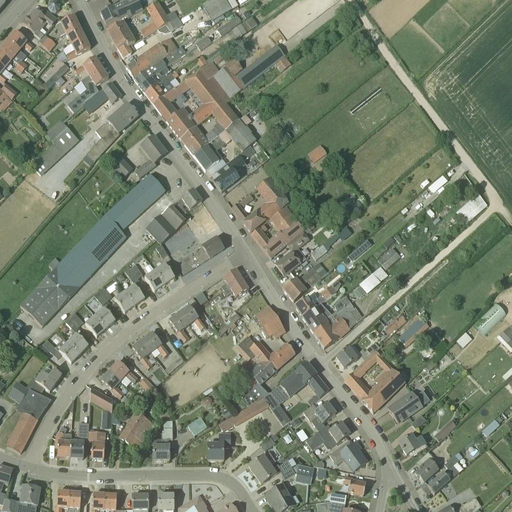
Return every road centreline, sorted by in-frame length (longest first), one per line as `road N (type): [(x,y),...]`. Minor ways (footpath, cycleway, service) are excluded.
road 1 (residential): [(27,467),(82,374),(164,303),(246,255)]
road 2 (residential): [(246,255),(124,90),(74,0)]
road 3 (unclassified): [(497,205),(350,0)]
road 4 (residential): [(251,511),(235,486),(210,473),(85,477),(27,467)]
road 5 (residential): [(318,365),(497,205)]
road 6 (residential): [(318,365),(246,255)]
road 7 (residential): [(387,464),(365,421),(318,365)]
